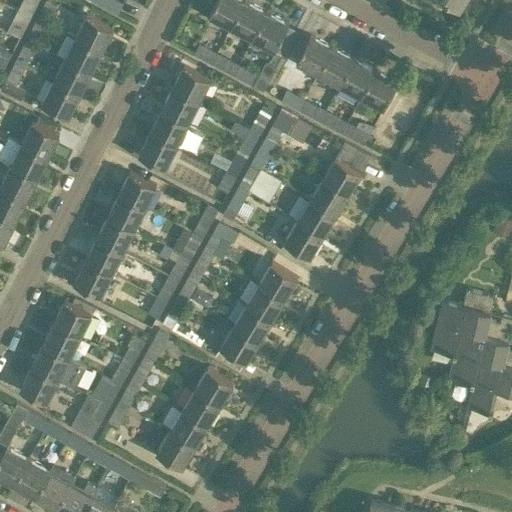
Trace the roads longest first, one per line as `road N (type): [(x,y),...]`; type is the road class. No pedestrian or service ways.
road 1 (tertiary): [(225,511),(485,81)]
road 2 (residential): [(0,340),(177,0)]
road 3 (residential): [(485,81),(344,0)]
